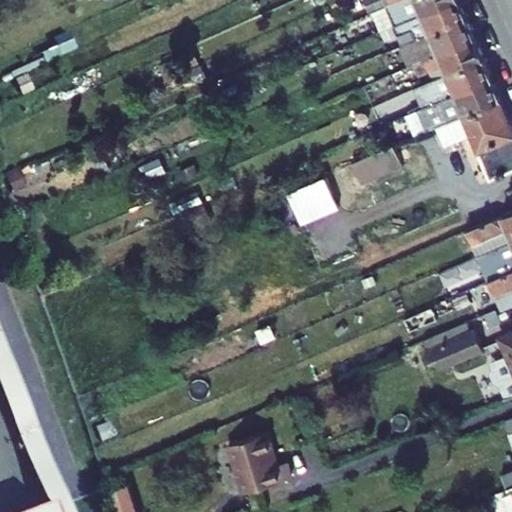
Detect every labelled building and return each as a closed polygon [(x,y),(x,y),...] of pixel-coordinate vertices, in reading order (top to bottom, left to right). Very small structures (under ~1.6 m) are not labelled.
[(388,5),(397,25),(455,0),(399,0),(391,4),(388,5)] [(417,40),(468,18),(460,0),(455,0),(397,25),(395,26),(399,35),(413,29),(417,40)] [(395,26),(397,25),(388,5),(373,11),(381,31),(395,26)] [(425,60),(477,38),(468,18),(417,40),(402,46),(410,66),(425,60)] [(449,74),(485,58),(477,38),(425,60),(430,72),(445,65),(449,74)] [(424,108),(493,78),(485,58),(449,74),(434,80),(416,88),(424,108)] [(434,80),(449,74),(445,65),(430,72),(434,80)] [(466,114),(502,98),(493,78),(424,108),(419,110),(428,130),(438,126),(466,114)] [(466,114),(438,126),(447,147),(452,145),(453,147),(461,144),(459,141),(475,135),(481,148),(478,149),(491,180),(511,170),(511,122),(502,98),(466,114)] [(362,182),(404,164),(395,144),(354,162),(362,182)] [(303,221),(340,205),(327,176),(290,191),(303,221)] [(511,241),(511,211),(504,215),(468,230),(479,256),(511,241)] [(457,235),(468,261),(479,256),(468,230),(457,235)] [(489,281),(511,271),(511,241),(479,256),(489,281)] [(468,261),(479,286),(489,281),(479,256),(468,261)] [(511,271),(489,281),(496,297),(511,290),(511,271)] [(39,277),(44,291),(56,287),(50,273),(39,277)] [(467,322),(423,341),(427,350),(471,331),(467,322)] [(427,350),(436,371),(485,350),(476,329),(471,331),(427,350)] [(511,332),(504,336),(511,353),(511,356),(511,359),(493,368),(491,373),(495,383),(501,385),(511,380),(511,332)] [(0,392),(11,421),(30,414),(0,335),(0,392)] [(491,362),(493,368),(511,359),(511,356),(511,353),(491,362)] [(11,421),(46,511),(68,511),(30,414),(11,421)] [(511,471),(503,475),(508,489),(511,487),(511,417),(507,420),(511,433),(511,471)] [(230,444),(245,491),(293,477),(288,461),(278,464),(268,432),(230,444)] [(149,511),(141,481),(121,486),(127,511),(149,511)]
